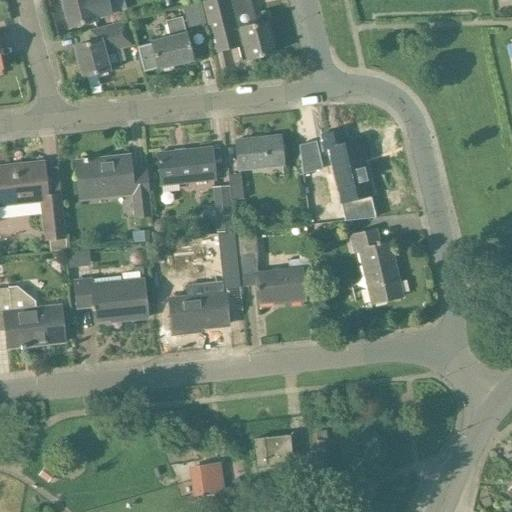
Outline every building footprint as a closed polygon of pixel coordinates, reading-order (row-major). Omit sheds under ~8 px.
[(62,0),(70,28),(95,21),(113,16),(109,2),(114,0),(62,0)] [(238,49),(241,62),(274,53),(266,23),(238,30),(230,0),(208,0),(201,2),(214,54),(238,49)] [(181,6),(187,29),(205,24),(200,2),(181,6)] [(182,15),(164,20),(169,38),(152,43),(152,44),(137,48),(144,72),(158,68),(159,69),(193,61),(182,15)] [(92,43),(76,48),(84,77),(109,70),(120,67),(116,51),(133,47),(126,21),(89,31),(92,43)] [(329,149),(342,203),(371,196),(363,160),(369,159),(365,140),(346,144),(343,132),(322,137),(325,150),(329,149)] [(236,143),(239,170),(283,166),(281,138),(236,143)] [(316,138),(297,143),(300,170),(322,165),(316,138)] [(159,155),(162,185),(216,180),(213,149),(159,155)] [(132,192),(135,218),(151,217),(149,199),(146,171),(132,173),(131,159),(77,165),(81,198),(132,192)] [(0,205),(42,202),(45,242),(66,239),(62,195),(47,197),(45,164),(0,168),(0,205)] [(228,186),(231,200),(242,199),(239,174),(227,175),(228,186)] [(231,200),(228,186),(212,188),(215,233),(234,233),(231,200)] [(360,251),(372,305),(402,298),(390,242),(379,245),(376,231),(351,237),(355,252),(360,251)] [(255,286),(257,305),(285,302),(285,304),(305,302),(302,269),(256,274),(251,233),(234,234),(240,288),(255,286)] [(219,248),(223,289),(240,288),(234,234),(204,237),(205,249),(219,248)] [(0,331),(4,331),(6,350),(64,344),(60,307),(34,310),(34,303),(16,289),(8,289),(5,259),(0,259),(0,331)] [(93,308),(95,322),(124,320),(125,321),(146,319),(142,282),(120,284),(121,288),(92,291),(91,282),(75,284),(77,309),(93,308)] [(169,301),(172,332),(227,326),(224,296),(218,296),(216,286),(196,288),(198,298),(169,301)] [(254,440),(257,466),(292,463),(289,436),(254,440)] [(220,467),(195,471),(196,475),(194,475),(197,497),(223,493),(220,467)]
